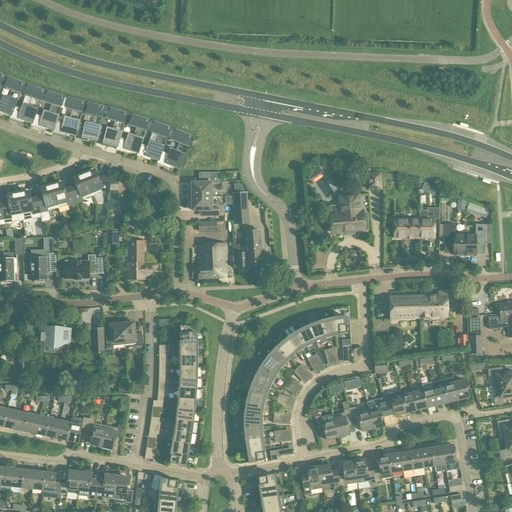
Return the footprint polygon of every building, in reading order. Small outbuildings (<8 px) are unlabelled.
[(8,78),(5,87),(12,89),(9,97),(4,95),(0,103),(0,113),(2,114),(3,112),(11,116),(10,118),(11,118),(21,93),(24,84),(8,78)] [(28,86),(25,94),(32,97),(29,104),(24,103),(18,120),(24,123),(24,120),(32,123),(31,125),(32,125),(41,100),(44,91),(28,86)] [(48,92),(45,102),(52,104),(50,111),(45,110),(39,128),(45,130),(46,127),(53,130),(53,132),(61,107),(64,98),(48,92)] [(68,98),(65,108),(73,110),(71,117),(66,116),(61,134),(67,136),(67,134),(75,136),(75,138),(82,112),(85,103),(68,98)] [(88,104),(86,113),(93,115),(91,122),(86,121),(82,139),(88,141),(88,139),(96,141),(96,143),(103,117),(105,108),(88,104)] [(110,109),(108,118),(115,120),(113,128),(108,127),(103,145),(109,146),(109,144),(117,147),(117,149),(124,123),(127,114),(110,109)] [(132,116),(129,125),(137,127),(134,134),(129,133),(124,151),(129,153),(130,151),(138,153),(137,155),(138,155),(146,130),(149,121),(132,116)] [(149,121),(146,130),(151,132),(154,123),(149,121)] [(154,123),(151,132),(158,134),(155,142),(150,140),(144,158),(150,160),(151,158),(158,160),(158,162),(158,163),(167,137),(171,128),(154,123)] [(171,128),(167,137),(172,139),(176,131),(171,128)] [(176,131),(172,139),(179,142),(176,150),(171,148),(164,165),(170,167),(171,165),(179,168),(178,170),(178,171),(192,137),(176,131)] [(318,167),(306,175),(310,181),(322,173),(318,167)] [(92,169),(83,173),(93,196),(103,192),(103,193),(109,193),(109,178),(97,177),(95,171),(93,171),(92,169)] [(77,186),(71,188),(76,204),(83,201),(83,200),(93,196),(83,173),(74,177),(75,179),(74,179),(77,186)] [(204,183),(199,183),(192,183),(192,186),(191,186),(190,188),(189,190),(190,192),(192,194),(192,197),(212,197),(212,185),(219,185),(219,173),(203,173),(204,183)] [(381,189),(381,173),(368,173),(368,189),(381,189)] [(71,188),(65,190),(63,183),(61,184),(61,181),(51,184),(58,208),(68,205),(69,206),(72,205),(76,204),(71,188)] [(128,183),(111,182),(109,211),(126,212),(128,183)] [(428,185),(422,183),(419,190),(426,192),(428,185)] [(43,197),(37,198),(42,218),(41,218),(42,222),(50,220),(48,211),(58,208),(51,184),(42,187),(42,189),(41,190),(43,197)] [(37,198),(31,200),(29,192),(28,192),(27,190),(18,192),(23,221),(34,219),(34,220),(41,218),(42,218),(37,198)] [(7,196),(8,204),(2,204),(5,224),(13,223),(23,221),(18,192),(8,194),(9,196),(7,196)] [(235,225),(249,224),(247,193),(233,194),(235,225)] [(358,196),(341,197),(340,197),(341,214),(330,215),(332,233),(351,231),(351,233),(364,232),(363,223),(367,223),(366,213),(362,214),(362,212),(359,212),(358,196)] [(212,197),(192,197),(192,200),(190,201),(189,204),(190,206),(192,207),(192,211),(205,211),(206,217),(219,217),(219,209),(212,209),(212,197)] [(469,203),(467,209),(474,212),(476,206),(469,203)] [(420,213),(420,219),(419,219),(419,239),(434,239),(434,219),(427,219),(427,213),(420,213)] [(419,239),(419,219),(394,219),(394,239),(419,239)] [(200,232),(216,231),(216,222),(199,223),(200,232)] [(461,232),(461,236),(454,236),(454,225),(445,225),(445,245),(454,245),(454,256),(465,256),(465,232),(461,232)] [(465,232),(465,256),(476,256),(476,245),(485,245),(485,225),(475,225),(475,236),(470,236),(470,232),(465,232)] [(247,253),(246,253),(237,254),(238,267),(248,267),(249,267),(262,266),(259,231),(246,232),(247,253)] [(118,245),(119,232),(107,232),(107,245),(118,245)] [(48,238),(48,255),(56,255),(56,238),(48,238)] [(15,239),(15,256),(23,256),(23,239),(15,239)] [(155,255),(151,255),(145,251),(145,241),(125,241),(125,280),(145,280),(145,279),(151,279),(151,270),(156,270),(156,262),(155,262),(155,255)] [(225,244),(198,245),(199,267),(198,267),(198,278),(227,277),(225,244)] [(4,255),(4,259),(0,259),(0,281),(2,281),(2,284),(11,283),(11,281),(14,281),(14,272),(17,272),(16,259),(13,259),(13,254),(4,255)] [(66,261),(66,265),(64,266),(64,272),(66,273),(66,280),(89,279),(89,272),(96,272),(96,255),(88,256),(88,263),(76,263),(76,261),(66,261)] [(49,258),(31,259),(32,281),(35,281),(35,283),(44,282),(44,280),(47,280),(47,271),(50,271),(49,258)] [(421,296),(422,318),(448,318),(447,293),(438,293),(438,296),(421,296)] [(422,318),(421,296),(390,297),(390,319),(422,318)] [(509,338),(511,337),(511,303),(499,305),(501,320),(506,319),(509,338)] [(333,319),(336,335),(347,334),(347,325),(346,317),(345,317),(335,318),(333,319)] [(481,331),(482,317),(471,317),(470,331),(481,331)] [(336,335),(333,319),(332,319),(322,321),(321,322),(326,338),(332,336),(336,335)] [(130,321),(122,322),(124,345),(136,344),(136,347),(143,346),(142,333),(135,334),(134,324),(135,324),(135,323),(130,323),(130,321)] [(124,345),(122,322),(114,323),(115,325),(110,325),(110,326),(111,326),(112,336),(105,337),(107,350),(113,349),(113,346),(124,345)] [(310,325),(309,326),(315,341),(319,339),(321,345),(327,343),(326,338),(321,322),(319,322),(310,325)] [(181,345),(197,344),(196,333),(191,333),(191,332),(191,331),(191,330),(190,329),(190,328),(189,328),(188,327),(187,327),(186,326),(185,326),(180,326),(180,327),(181,327),(181,334),(180,334),(181,345)] [(315,341),(309,326),(307,327),(299,331),(297,332),(306,346),(312,343),(311,343),(315,341)] [(39,327),(38,348),(38,347),(44,347),(44,353),(56,353),(56,342),(69,343),(70,330),(39,327)] [(92,330),(93,346),(93,354),(104,354),(103,329),(92,330)] [(306,346),(297,332),(296,333),(288,338),(287,339),(297,352),(300,350),(305,347),(306,346)] [(457,339),(458,350),(468,349),(467,336),(459,336),(460,339),(457,339)] [(483,354),(482,336),(470,336),(470,354),(483,354)] [(278,346),(277,347),(289,359),(292,363),(297,359),(293,355),(297,352),(287,339),(285,340),(278,346)] [(197,344),(181,345),(181,349),(180,349),(180,356),(197,355),(197,344)] [(289,359),(277,347),(276,348),(269,356),(268,357),(281,367),(284,364),(288,360),(289,359)] [(18,349),(19,379),(27,379),(26,348),(18,349)] [(317,354),(312,357),(315,363),(320,360),(317,354)] [(197,367),(197,355),(180,356),(180,362),(181,362),(181,366),(197,367)] [(262,366),(261,367),(275,376),(279,371),(278,371),(281,367),(268,357),(267,358),(262,366)] [(315,363),(312,357),(307,360),(311,366),(315,363)] [(375,371),(387,370),(386,362),(375,363),(375,371)] [(297,368),(302,373),(306,369),(301,364),(297,368)] [(180,371),(180,377),(197,378),(197,367),(181,366),(181,371),(180,371)] [(255,377),(255,379),(269,385),(271,382),(272,382),(275,377),(275,376),(261,367),(260,369),(255,377)] [(302,373),(297,368),(293,372),(298,377),(302,373)] [(495,387),(511,384),(511,372),(503,374),(502,368),(487,370),(488,377),(493,376),(495,387)] [(197,378),(180,377),(180,384),(180,388),(196,389),(197,378)] [(288,378),(285,383),(291,386),(294,382),(288,378)] [(458,400),(454,383),(452,378),(442,381),(448,403),(458,400)] [(250,389),(250,390),(266,396),(266,395),(268,390),(268,389),(269,385),(255,379),(254,380),(250,389)] [(359,380),(352,382),(354,390),(361,388),(359,380)] [(442,381),(432,383),(437,405),(448,403),(442,381)] [(465,381),(454,383),(458,400),(469,397),(469,396),(469,397),(465,381)] [(291,386),(285,383),(282,387),(288,391),(291,386)] [(437,405),(432,383),(421,386),(423,391),(422,391),(427,408),(437,405)] [(127,384),(120,385),(120,394),(128,393),(127,384)] [(511,384),(495,387),(496,398),(494,399),(494,405),(507,404),(506,397),(511,396),(511,384)] [(196,389),(180,388),(180,392),(179,392),(179,399),(195,400),(196,389)] [(247,401),(247,403),(263,406),(264,402),(266,396),(250,390),(250,392),(247,401)] [(402,397),(402,396),(401,391),(383,395),(384,400),(388,412),(394,411),(395,415),(394,415),(394,416),(406,413),(402,397)] [(427,408),(422,391),(412,394),(416,410),(427,408)] [(412,394),(402,396),(402,397),(406,413),(416,410),(412,394)] [(195,400),(179,399),(178,405),(179,405),(178,410),(194,411),(195,400)] [(388,412),(384,400),(378,401),(379,404),(368,407),(373,429),(385,426),(385,425),(384,425),(381,414),(388,412)] [(342,404),(344,410),(343,410),(344,413),(333,416),(338,437),(350,434),(349,434),(347,422),(353,421),(349,409),(348,402),(342,404)] [(263,406),(247,403),(246,404),(245,414),(245,416),(261,417),(262,416),(262,410),(263,406)] [(373,429),(368,407),(356,410),(356,407),(349,409),(353,421),(359,419),(361,431),(361,432),(373,429)] [(18,412),(8,410),(4,427),(15,429),(18,412)] [(177,414),(176,420),(193,422),(194,411),(178,410),(178,414),(177,414)] [(29,415),(18,412),(15,429),(25,431),(29,415)] [(90,419),(87,431),(93,433),(91,444),(90,444),(102,447),(107,426),(95,423),(97,416),(91,414),(90,419)] [(29,415),(25,431),(35,434),(39,417),(29,415)] [(261,417),(245,416),(245,417),(245,427),(245,428),(261,428),(261,423),(261,418),(261,417)] [(338,437),(333,416),(322,419),(321,416),(314,417),(318,430),(324,428),(327,439),(326,440),(338,437)] [(39,417),(35,434),(46,436),(49,419),(39,417)] [(71,424),(67,440),(79,443),(79,442),(78,442),(81,430),(87,431),(90,419),(83,417),(83,421),(72,418),(71,424)] [(60,422),(49,419),(46,436),(56,438),(60,422)] [(176,427),(175,431),(192,433),(193,422),(176,420),(176,427)] [(503,439),(511,437),(511,425),(510,426),(509,420),(497,422),(498,429),(501,428),(503,439)] [(60,422),(56,438),(67,440),(71,424),(60,422)] [(118,428),(107,426),(102,447),(114,450),(114,449),(116,438),(122,439),(125,427),(119,425),(118,428)] [(261,428),(245,428),(245,430),(246,440),(246,441),(262,438),(262,432),(261,432),(261,428)] [(174,435),(173,442),(190,444),(192,433),(175,431),(175,435),(174,435)] [(511,437),(503,439),(505,450),(499,451),(500,460),(511,457),(511,437)] [(263,445),(262,438),(246,441),(248,452),(264,449),(263,445)] [(190,444),(173,442),(172,448),(173,448),(172,452),(188,456),(190,444)] [(454,446),(442,447),(445,464),(446,472),(447,471),(459,469),(459,470),(460,469),(459,461),(456,462),(453,446),(454,446)] [(445,464),(442,447),(431,449),(434,466),(445,464)] [(265,460),(264,449),(248,452),(249,463),(257,462),(265,460)] [(434,466),(431,449),(421,451),(423,468),(434,466)] [(423,468),(421,451),(410,453),(413,469),(423,468)] [(188,456),(172,452),(169,464),(178,465),(185,467),(188,456)] [(413,469),(410,453),(400,454),(402,471),(413,469)] [(400,454),(389,456),(392,473),(402,471),(400,454)] [(380,470),(374,471),(376,483),(382,482),(382,480),(392,478),(391,473),(392,473),(389,456),(377,458),(378,458),(380,470)] [(376,483),(374,471),(367,472),(366,460),(354,462),(357,483),(369,481),(369,484),(376,483)] [(357,483),(354,462),(342,464),(344,476),(338,477),(340,489),(347,488),(346,485),(357,483)] [(337,471),(331,472),(330,466),(331,466),(331,465),(318,467),(322,489),(333,487),(334,490),(340,489),(338,477),(337,471)] [(307,470),(308,475),(301,476),(305,495),(311,494),(311,491),(322,489),(318,467),(306,469),(306,470),(307,470)] [(13,469),(2,468),(0,485),(11,486),(13,469)] [(13,469),(11,486),(22,487),(23,471),(13,469)] [(23,471),(22,487),(32,489),(34,472),(23,471)] [(68,484),(61,483),(60,495),(66,496),(67,493),(78,494),(81,473),(68,471),(68,472),(69,472),(68,484)] [(45,473),(34,472),(32,489),(43,490),(45,473)] [(45,473),(43,490),(44,490),(43,494),(60,495),(61,483),(55,482),(56,475),(57,475),(57,474),(45,473)] [(81,473),(78,494),(90,496),(89,499),(96,500),(98,481),(92,480),(92,475),(93,475),(93,474),(81,473)] [(98,481),(96,500),(102,500),(102,497),(114,499),(116,477),(104,475),(104,476),(105,476),(104,481),(98,481)] [(261,489),(276,486),(274,475),(267,476),(258,478),(260,486),(261,489)] [(129,478),(116,477),(114,499),(125,500),(125,503),(132,504),(133,491),(127,490),(128,479),(129,479),(129,478)] [(162,479),(160,491),(176,492),(176,489),(177,489),(178,481),(169,480),(162,479)] [(462,479),(448,481),(449,487),(463,485),(462,479)] [(276,486),(261,489),(261,493),(260,493),(262,500),(278,497),(276,486)] [(160,491),(159,501),(176,503),(177,497),(176,496),(176,492),(160,491)] [(280,508),(278,497),(262,500),(263,506),(264,506),(264,510),(280,508)] [(176,503),(159,501),(158,511),(173,511),(174,510),(175,510),(176,503)]
